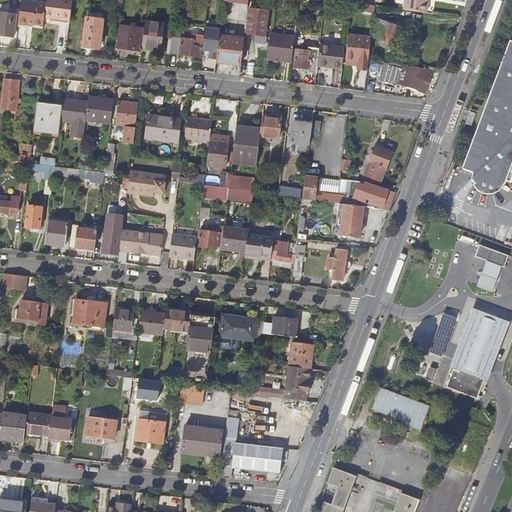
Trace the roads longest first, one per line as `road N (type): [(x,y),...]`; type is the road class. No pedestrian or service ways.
road 1 (residential): [(0,59),(443,116)]
road 2 (residential): [(0,261),(370,310)]
road 3 (residential): [(0,463),(298,500)]
road 4 (residential): [(443,116),(370,310)]
road 5 (residential): [(370,310),(298,500)]
road 6 (residential): [(485,0),(443,116)]
road 7 (unknown): [(329,417),(376,452),(381,478),(370,511)]
